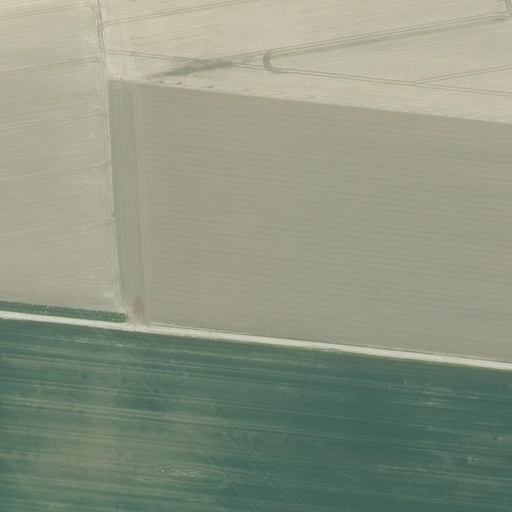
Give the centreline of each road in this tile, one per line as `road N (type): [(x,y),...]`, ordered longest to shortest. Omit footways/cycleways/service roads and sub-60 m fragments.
road 1 (track): [(511,368),(0,313)]
road 2 (track): [(132,327),(121,298),(98,2)]
